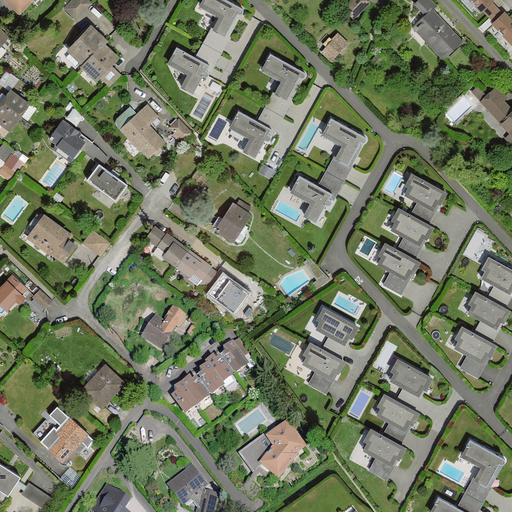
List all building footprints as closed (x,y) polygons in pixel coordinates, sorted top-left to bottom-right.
[(6,0),(18,11),(29,0),(6,0)] [(92,3),(88,0),(71,0),(64,7),(76,19),(92,3)] [(222,17),(214,31),(225,37),(238,13),(239,14),(241,14),(243,13),(244,12),(244,11),(244,9),(242,8),(228,0),(203,0),(201,5),(222,17)] [(370,4),(365,0),(352,0),(343,10),(354,20),(370,4)] [(463,41),(434,10),(437,7),(430,0),(419,0),(415,4),(426,16),(413,28),(443,60),(463,41)] [(496,3),(493,0),(469,0),(483,15),(486,13),(495,23),(493,25),(511,44),(511,18),(507,14),(505,16),(495,4),(496,3)] [(103,36),(92,25),(69,49),(84,63),(82,65),(95,78),(99,74),(109,85),(120,74),(108,64),(117,55),(100,39),(103,36)] [(211,29),(204,42),(222,52),(229,39),(225,37),(214,31),(211,29)] [(349,45),(338,35),(321,52),(332,62),(349,45)] [(222,52),(204,42),(196,57),(211,65),(214,67),(222,52)] [(182,88),(194,94),(204,76),(205,77),(207,77),(208,76),(209,75),(210,74),(210,72),(209,71),(208,70),(208,69),(211,65),(196,57),(179,47),(169,64),(190,75),(182,88)] [(284,81),(277,95),(288,101),(300,77),(302,78),(304,78),(305,77),(306,76),(306,75),(306,73),(305,72),(272,54),(264,69),(284,81)] [(511,107),(507,102),(510,98),(498,85),(489,94),(480,85),(471,93),(510,134),(504,139),(511,147),(511,107)] [(30,103),(9,89),(0,101),(0,125),(10,132),(30,103)] [(274,93),(266,106),(284,116),(292,103),(288,101),(277,95),(274,93)] [(157,116),(147,106),(122,131),(149,158),(165,142),(148,125),(157,116)] [(284,116),(266,106),(258,121),(273,129),(276,131),(284,116)] [(245,152),(256,158),(266,140),(268,141),(269,141),(271,140),(272,139),(272,138),(272,136),(272,135),(270,134),(271,133),(273,129),(258,121),(241,111),(232,128),(252,139),(245,152)] [(346,145),(338,159),(349,166),(362,142),(363,143),(365,143),(367,142),(367,141),(368,140),(368,138),(366,136),(334,119),(325,134),(346,145)] [(52,148),(70,162),(80,149),(85,142),(75,135),(78,131),(63,120),(50,138),(56,142),(52,148)] [(192,132),(179,120),(171,128),(184,140),(192,132)] [(85,142),(80,149),(85,153),(93,143),(93,142),(78,131),(75,135),(85,142)] [(0,147),(0,158),(7,164),(13,156),(16,152),(4,142),(0,147)] [(93,143),(85,153),(103,166),(109,158),(99,148),(93,143)] [(13,156),(7,164),(18,172),(24,163),(13,156)] [(335,158),(328,171),(346,181),(353,168),(349,166),(338,159),(335,158)] [(5,164),(0,170),(0,172),(8,179),(14,172),(5,164)] [(129,187),(99,166),(89,181),(118,202),(129,187)] [(346,181),(328,171),(320,185),(334,194),(338,195),(346,181)] [(450,195),(413,174),(407,187),(410,189),(405,197),(435,213),(439,205),(443,207),(450,195)] [(306,216),(317,223),(328,205),(329,206),(331,206),(332,205),(333,204),(334,202),(334,201),(333,200),(332,199),(332,198),(334,194),(320,185),(303,176),(293,193),(314,204),(306,216)] [(253,216),(235,204),(217,231),(234,243),(253,216)] [(437,229),(400,209),(393,221),(397,223),(392,232),(421,248),(426,240),(430,242),(437,229)] [(44,216),(29,237),(62,261),(75,244),(68,240),(71,236),(44,216)] [(208,285),(217,273),(155,228),(146,240),(167,255),(164,260),(191,280),(194,275),(208,285)] [(110,245),(98,236),(88,249),(101,258),(110,245)] [(423,263),(387,243),(380,255),(384,257),(379,265),(391,272),(383,285),(401,295),(413,274),(416,276),(423,263)] [(310,258),(305,262),(318,280),(313,284),(317,289),(331,280),(310,258)] [(511,269),(491,258),(484,270),(488,272),(483,281),(511,296),(511,269)] [(224,275),(207,298),(219,307),(222,303),(233,311),(247,292),(224,275)] [(29,290),(13,276),(2,288),(0,285),(0,304),(8,312),(29,290)] [(34,297),(46,308),(52,301),(40,290),(34,297)] [(511,317),(511,311),(478,292),(471,305),(475,307),(470,315),(499,331),(504,323),(507,325),(511,317)] [(185,317),(173,309),(163,323),(156,318),(143,338),(161,351),(185,317)] [(361,328),(326,309),(319,322),(321,324),(318,331),(347,347),(351,339),(354,340),(361,328)] [(501,347),(465,327),(458,339),(461,341),(457,350),(468,356),(461,370),(479,380),(490,358),(494,360),(501,347)] [(178,393),(172,397),(186,415),(210,397),(226,386),(224,384),(250,365),(245,358),(252,353),(241,338),(225,349),(228,353),(217,361),(214,356),(206,362),(208,365),(201,370),(204,373),(193,381),(191,378),(175,389),(178,393)] [(347,362),(312,343),(302,363),(316,371),(308,384),(329,395),(347,362)] [(437,379),(400,359),(393,371),(397,373),(392,381),(421,398),(426,390),(430,392),(437,379)] [(126,384),(105,365),(82,391),(103,410),(126,384)] [(423,415),(387,394),(380,406),(383,408),(379,417),(408,433),(412,425),(416,427),(423,415)] [(94,440),(58,407),(33,433),(63,461),(76,447),(80,451),(86,445),(89,448),(94,440)] [(305,448),(288,425),(278,433),(276,430),(240,455),(254,475),(241,492),(255,503),(263,492),(252,484),(260,474),(266,478),(271,473),(279,480),(297,457),(296,455),(305,448)] [(410,450),(374,430),(367,442),(371,444),(366,452),(378,459),(370,472),(388,482),(400,461),(403,463),(410,450)] [(486,469),(478,483),(489,489),(502,465),(503,466),(505,466),(507,465),(508,464),(508,463),(508,461),(506,460),(474,442),(465,457),(486,469)] [(22,476),(0,461),(0,489),(9,496),(22,476)] [(81,477),(70,468),(61,478),(72,487),(81,477)] [(216,497),(194,468),(170,487),(184,505),(192,500),(199,509),(198,511),(214,511),(219,497),(216,497)] [(475,481),(468,494),(486,504),(493,491),(489,489),(478,483),(475,481)] [(29,482),(22,494),(46,510),(54,499),(29,482)] [(127,511),(132,504),(107,488),(90,511),(127,511)] [(481,511),(486,504),(468,494),(460,508),(466,511),(481,511)] [(466,511),(460,508),(443,499),(435,511),(466,511)]
